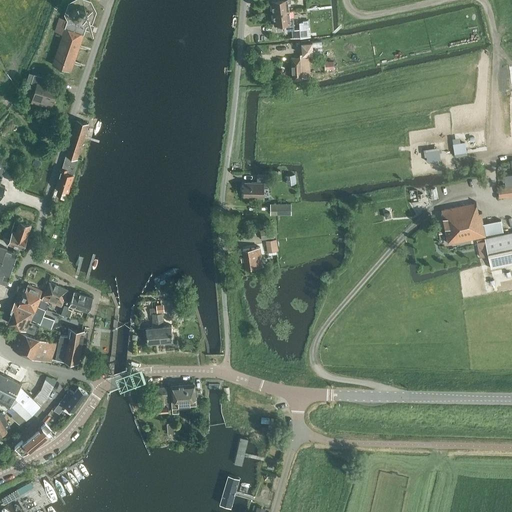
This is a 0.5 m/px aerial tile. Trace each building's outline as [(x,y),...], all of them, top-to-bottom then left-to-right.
[(271,0),(273,12),(289,10),(288,2),(291,2),(290,0),(271,0)] [(85,30),(91,13),(90,12),(87,6),(80,3),(73,6),(69,4),(67,11),(70,12),(67,20),(65,27),(84,34),(85,30)] [(282,23),(283,30),(294,29),(293,17),(290,17),(289,10),(273,12),(274,24),(282,23)] [(65,27),(67,20),(59,18),(54,31),(62,34),(65,27)] [(303,22),(300,22),(301,38),(312,37),(312,36),(310,36),(309,20),(303,20),(303,22)] [(52,64),(71,71),(73,63),(74,61),(79,47),(80,45),(84,34),(65,27),(62,34),(52,64)] [(301,39),(302,42),(302,54),(300,54),(301,57),(291,57),(292,67),(293,79),(303,79),(303,78),(310,77),(309,54),(313,54),(322,53),(321,41),(312,42),(312,39),(312,37),(301,38),(301,39)] [(56,89),(49,87),(44,85),(47,78),(34,74),(32,82),(37,83),(32,100),(51,106),(56,89)] [(74,157),(77,158),(83,139),(87,127),(88,123),(77,119),(66,155),(69,156),(74,157)] [(464,142),(453,144),(455,157),(466,155),(465,149),(464,142)] [(438,148),(425,150),(427,162),(440,160),(438,148)] [(74,157),(69,156),(67,163),(63,162),(62,166),(56,188),(68,191),(73,174),(74,172),(75,169),(76,166),(72,165),(74,157)] [(243,196),(263,197),(263,187),(269,187),(269,174),(257,174),(257,182),(244,182),(243,196)] [(511,186),(498,188),(499,198),(511,196),(511,186)] [(485,235),(503,231),(501,219),(483,223),(481,212),(478,213),(476,202),(441,210),(448,243),(485,235)] [(270,209),(271,215),(277,214),(291,214),(291,203),(270,203),(270,209)] [(0,238),(0,243),(7,246),(7,245),(8,243),(23,248),(27,236),(31,225),(19,221),(15,233),(12,231),(10,239),(5,237),(4,240),(0,238)] [(261,229),(262,239),(274,238),(272,227),(261,229)] [(489,256),(491,268),(511,263),(511,232),(485,238),(485,241),(476,243),(479,258),(489,256)] [(266,241),(268,252),(279,250),(277,239),(266,241)] [(7,246),(0,243),(0,282),(6,284),(11,269),(17,252),(6,249),(7,246)] [(55,248),(45,245),(42,255),(52,258),(55,248)] [(261,246),(256,247),(243,250),(245,268),(264,265),(261,246)] [(216,264),(214,264),(214,265),(218,320),(221,344),(219,354),(221,354),(222,344),(220,320),(216,264)] [(206,345),(207,354),(210,354),(208,345),(187,277),(181,280),(182,282),(186,280),(201,330),(206,345)] [(61,305),(63,302),(68,289),(49,281),(42,298),(43,298),(42,298),(39,306),(39,307),(45,309),(49,300),(61,305)] [(43,291),(29,284),(23,297),(21,301),(20,304),(35,311),(38,305),(39,306),(42,298),(40,297),(43,291)] [(71,290),(68,289),(63,302),(70,304),(74,291),(71,290)] [(74,291),(70,304),(88,310),(93,297),(74,291)] [(106,407),(103,417),(105,418),(111,392),(112,392),(112,390),(110,391),(110,390),(112,377),(112,375),(112,374),(113,374),(118,328),(117,328),(118,321),(119,315),(118,315),(119,308),(120,308),(120,306),(119,306),(118,306),(113,292),(112,292),(107,292),(107,293),(108,295),(109,296),(111,295),(115,306),(115,308),(114,319),(113,319),(112,330),(112,331),(113,331),(112,345),(111,356),(106,355),(106,360),(110,361),(108,377),(108,385),(108,391),(108,392),(108,397),(104,407),(106,407)] [(137,409),(131,392),(131,386),(134,369),(134,368),(133,366),(132,367),(131,365),(132,360),(131,360),(131,359),(131,357),(131,356),(131,355),(133,338),(133,334),(135,334),(134,332),(135,318),(136,307),(141,298),(143,299),(144,297),(145,295),(141,294),(140,295),(133,307),(132,307),(131,307),(131,309),(132,309),(131,316),(130,316),(130,322),(131,322),(130,329),(129,329),(126,370),(127,370),(127,371),(126,386),(125,386),(125,387),(124,387),(124,394),(135,420),(136,420),(137,420),(133,411),(137,409)] [(12,311),(8,322),(18,327),(17,330),(19,331),(19,330),(25,332),(25,330),(30,321),(35,311),(20,304),(15,301),(13,305),(12,306),(10,310),(12,311)] [(156,305),(157,308),(160,341),(173,340),(173,338),(174,337),(173,334),(172,334),(171,325),(164,326),(162,313),(162,305),(156,305)] [(46,310),(45,309),(39,307),(38,307),(32,321),(40,324),(52,328),(55,320),(43,316),(46,310)] [(160,341),(157,308),(152,308),(153,327),(146,327),(147,337),(146,337),(146,340),(147,340),(148,342),(160,341)] [(25,332),(35,335),(39,324),(30,321),(25,330),(25,332)] [(59,340),(82,344),(84,329),(82,329),(70,327),(68,336),(60,335),(59,340)] [(57,343),(35,335),(25,332),(19,330),(19,331),(13,348),(24,353),(26,353),(28,354),(33,356),(35,356),(51,361),(54,352),(57,343)] [(82,344),(59,340),(57,353),(55,353),(55,356),(54,356),(53,359),(79,363),(82,344)] [(20,386),(22,383),(17,381),(0,372),(0,400),(10,406),(11,405),(20,386)] [(40,390),(33,398),(41,405),(48,398),(54,387),(55,380),(46,376),(40,390)] [(210,383),(210,379),(208,379),(207,379),(206,379),(206,381),(206,398),(208,398),(209,412),(208,431),(201,440),(199,442),(201,441),(209,431),(209,427),(210,412),(209,398),(209,390),(210,390),(210,384),(210,383)] [(222,379),(220,379),(219,379),(218,383),(218,384),(219,387),(219,390),(221,398),(221,407),(221,409),(221,413),(224,424),(226,428),(232,427),(226,427),(222,413),(221,398),(224,397),(223,381),(223,379),(222,379)] [(172,386),(173,403),(174,413),(180,412),(179,409),(191,408),(191,406),(197,406),(197,395),(198,395),(198,389),(194,389),(194,384),(183,385),(183,383),(179,384),(179,385),(172,386)] [(33,398),(20,386),(11,405),(16,410),(11,416),(21,425),(26,420),(27,420),(41,405),(33,398)] [(153,387),(154,406),(165,406),(164,401),(167,401),(167,386),(153,387)] [(62,412),(66,415),(70,410),(73,412),(87,394),(78,387),(74,393),(70,389),(67,393),(60,402),(56,408),(54,410),(60,415),(62,412)] [(0,412),(0,435),(7,432),(6,429),(10,427),(2,411),(0,412)] [(20,453),(21,454),(22,455),(23,455),(24,455),(30,450),(40,442),(42,443),(50,436),(47,432),(48,431),(51,429),(50,428),(45,422),(23,442),(22,440),(15,447),(20,453)] [(167,423),(168,433),(175,433),(174,422),(167,423)] [(248,439),(241,438),(234,464),(242,465),(244,457),(245,453),(248,439)] [(240,479),(228,476),(220,505),(231,508),(235,495),(236,492),(240,479)] [(30,481),(1,497),(4,503),(33,487),(30,481)]
